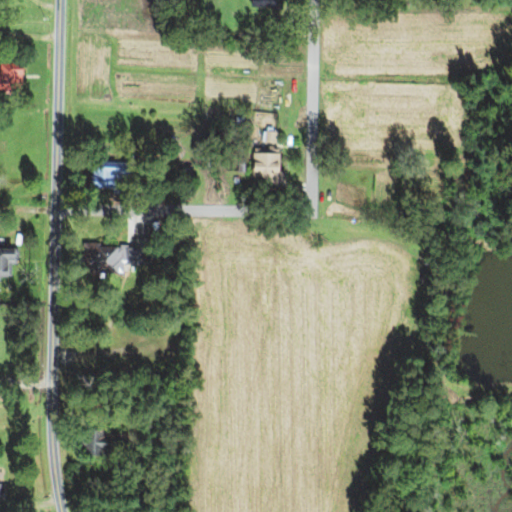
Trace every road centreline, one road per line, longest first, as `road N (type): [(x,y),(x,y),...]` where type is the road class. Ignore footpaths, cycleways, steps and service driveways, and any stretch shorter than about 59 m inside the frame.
road 1 (residential): [(62,511),(52,384),(56,209)]
road 2 (residential): [(56,209),(309,209)]
road 3 (residential): [(309,209),(313,0)]
road 4 (residential): [(56,209),(59,0)]
